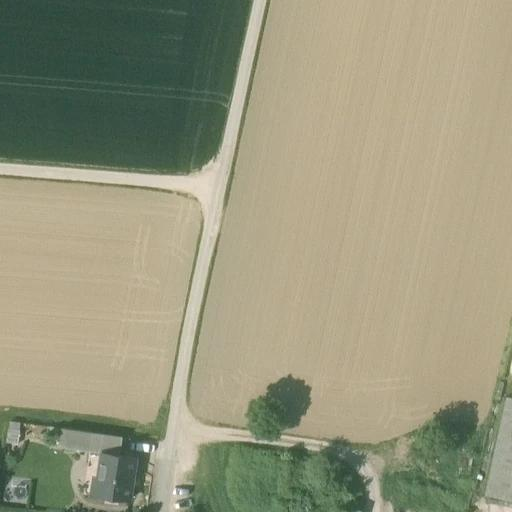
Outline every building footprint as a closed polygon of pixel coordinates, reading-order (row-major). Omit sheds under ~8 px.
[(485,495),(511,500),(511,398),(507,397),(485,495)] [(89,457),(101,459),(101,456),(119,458),(123,438),(89,433),(57,428),(54,452),(86,456),(89,457)] [(122,437),(123,438),(119,458),(132,460),(143,462),(146,441),(122,437)] [(89,498),(126,503),(132,460),(119,458),(101,456),(101,459),(98,480),(92,479),(89,498)] [(101,459),(89,457),(86,481),(97,483),(98,480),(101,459)]
